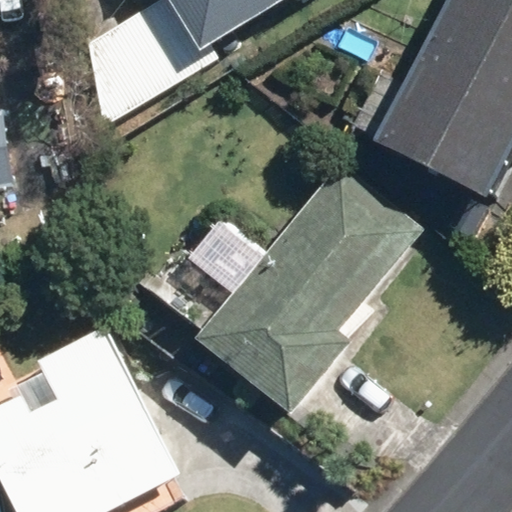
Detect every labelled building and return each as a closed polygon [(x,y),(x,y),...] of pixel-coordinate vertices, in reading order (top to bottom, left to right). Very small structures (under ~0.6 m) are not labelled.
[(233,61),(228,53),(312,0),(168,0),(93,48),(86,52),(132,125),(233,61)] [(509,199),(511,192),(511,0),(463,0),(425,87),(383,68),(356,130),(509,199)] [(0,214),(28,209),(25,194),(48,190),(33,107),(15,111),(0,28),(0,214)] [(361,333),(436,233),(343,163),(279,249),(228,211),(198,251),(247,288),(212,335),(319,415),(374,342),(361,333)] [(184,511),(199,504),(122,356),(0,419),(0,451),(31,511),(184,511)]
